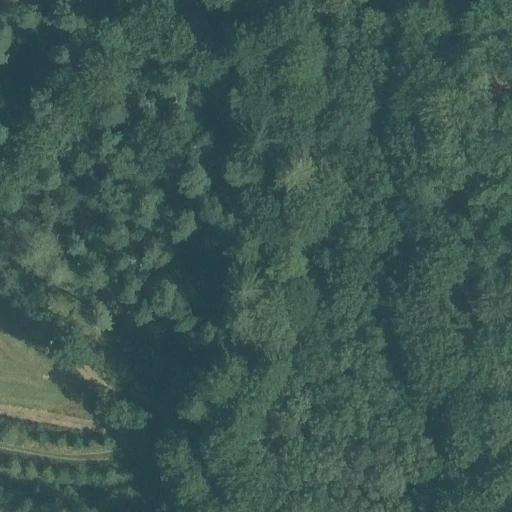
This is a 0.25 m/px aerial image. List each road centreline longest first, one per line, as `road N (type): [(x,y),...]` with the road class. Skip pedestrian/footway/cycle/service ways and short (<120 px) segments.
road 1 (track): [(499,511),(464,0)]
road 2 (track): [(182,435),(213,403),(264,320),(274,265),(262,16)]
road 3 (track): [(0,216),(182,435)]
road 4 (track): [(182,435),(106,458),(0,445)]
